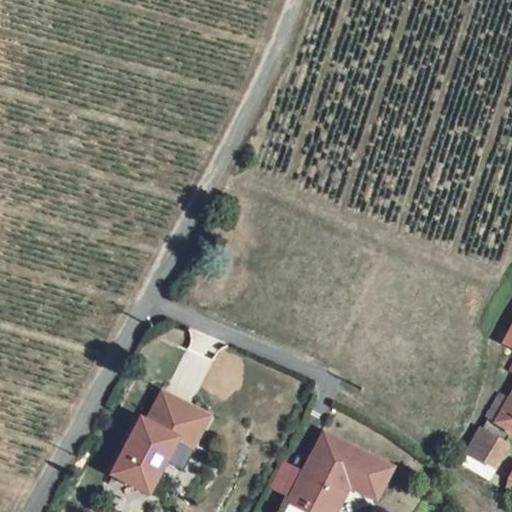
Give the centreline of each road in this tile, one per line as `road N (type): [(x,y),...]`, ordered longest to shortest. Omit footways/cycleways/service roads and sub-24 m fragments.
road 1 (unclassified): [(293,0),(259,85),(25,511)]
road 2 (track): [(501,511),(476,478),(333,381)]
